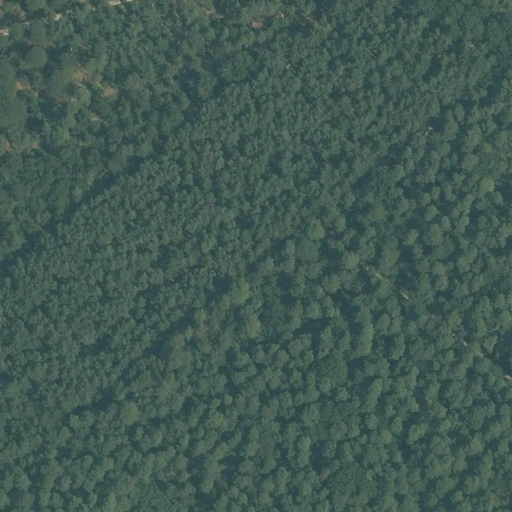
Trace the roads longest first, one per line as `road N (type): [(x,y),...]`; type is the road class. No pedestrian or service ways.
road 1 (unknown): [(511,383),(315,236),(511,62)]
road 2 (track): [(315,236),(0,505)]
road 3 (track): [(121,0),(0,33)]
road 4 (track): [(511,434),(418,511)]
